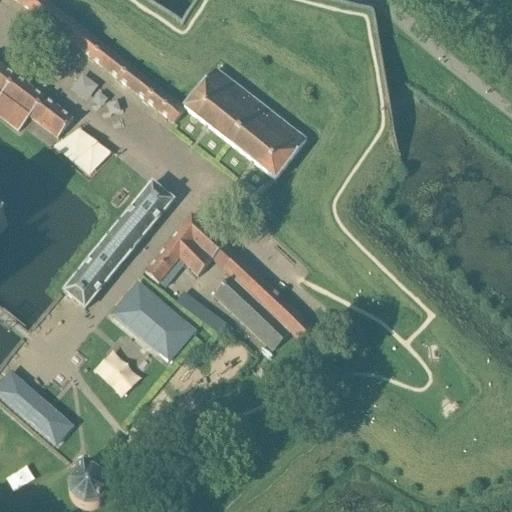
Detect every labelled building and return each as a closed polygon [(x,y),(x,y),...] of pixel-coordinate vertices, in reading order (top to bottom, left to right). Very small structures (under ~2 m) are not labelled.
[(10,0),(19,6),(175,125),(182,117),(180,116),(183,112),(58,12),(43,0),(10,0)] [(29,121),(57,141),(73,121),(0,65),(0,121),(18,135),(29,121)] [(183,112),(180,116),(182,117),(226,152),(269,186),(274,190),(297,159),(295,156),(305,143),(217,74),(207,85),(205,84),(183,112)] [(87,103),(98,87),(82,76),(71,92),(87,103)] [(83,316),(173,204),(152,187),(60,298),(83,316)] [(144,276),(159,288),(179,264),(198,280),(207,269),(225,248),(191,220),(144,276)] [(225,248),(207,269),(222,282),(213,291),(276,352),(302,324),(230,254),(225,248)] [(112,317),(169,365),(194,335),(137,288),(112,317)] [(70,429),(36,399),(10,377),(7,380),(0,388),(0,399),(54,447),(70,429)] [(191,511),(221,484),(211,473),(185,498),(170,511),(191,511)] [(66,511),(100,511),(106,505),(102,490),(89,480),(88,474),(72,477),(73,483),(64,496),(66,511)]
